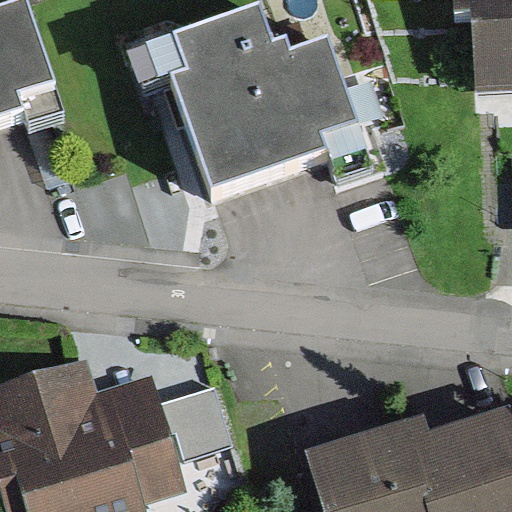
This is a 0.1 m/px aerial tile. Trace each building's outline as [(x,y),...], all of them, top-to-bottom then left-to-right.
[(511,93),(511,0),(465,0),(466,26),(483,26),(485,95),(511,93)] [(0,137),(13,134),(6,110),(43,99),(20,19),(0,24),(0,137)] [(158,54),(202,203),(318,168),(313,150),(351,139),(327,57),(274,73),(259,24),(158,54)] [(0,397),(0,481),(8,511),(117,511),(117,508),(159,497),(133,395),(78,409),(70,379),(0,397)] [(511,511),(511,459),(504,436),(425,461),(420,443),(317,475),(328,511),(511,511)]
